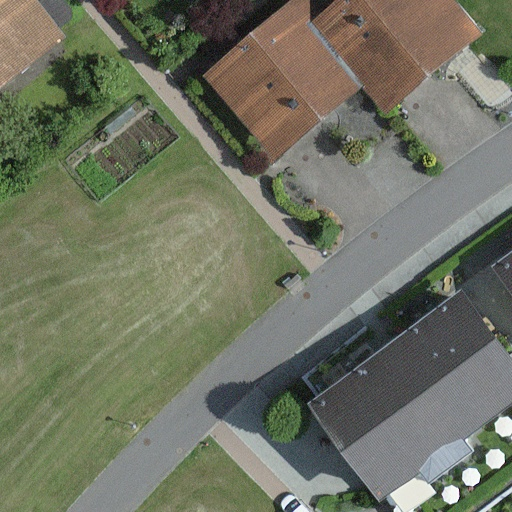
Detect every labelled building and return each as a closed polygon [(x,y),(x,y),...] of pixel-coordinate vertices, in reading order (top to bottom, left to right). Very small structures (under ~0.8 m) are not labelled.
[(35,0),(0,0),(0,93),(67,35),(62,29),(77,17),(62,0),(43,0),(39,4),(35,0)] [(376,78),(322,15),(309,0),(294,0),(204,75),(276,161),(376,78)] [(454,0),(339,0),(322,15),(376,78),(400,106),(484,35),(454,0)] [(511,250),(493,265),(511,291),(511,250)] [(511,407),(511,360),(460,292),(309,405),(384,505),(422,476),(429,486),(474,452),(466,442),(511,407)]
